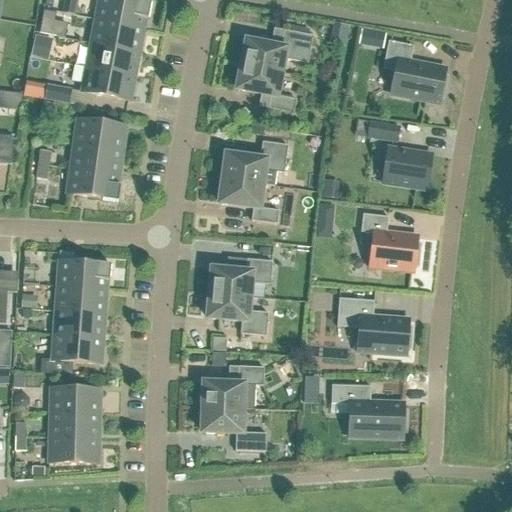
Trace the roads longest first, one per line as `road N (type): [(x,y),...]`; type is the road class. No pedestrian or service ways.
road 1 (residential): [(493,0),(449,234),(433,473)]
road 2 (residential): [(168,236),(155,511)]
road 3 (residential): [(207,0),(168,236)]
road 4 (residential): [(168,236),(0,228)]
